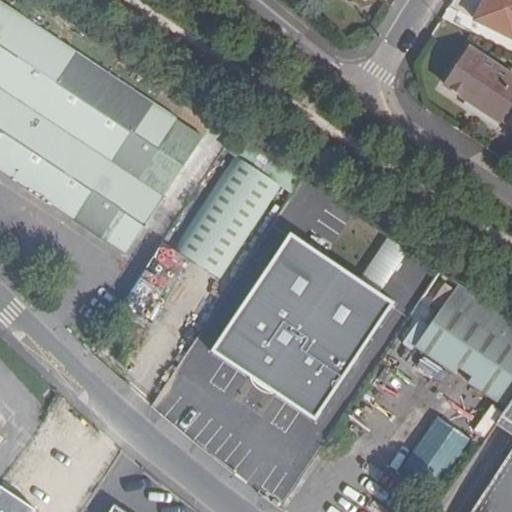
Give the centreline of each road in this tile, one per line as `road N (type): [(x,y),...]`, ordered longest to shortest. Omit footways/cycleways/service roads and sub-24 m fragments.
road 1 (unclassified): [(0,302),(142,435),(240,511)]
road 2 (residential): [(363,95),(511,194)]
road 3 (residential): [(363,95),(247,0)]
